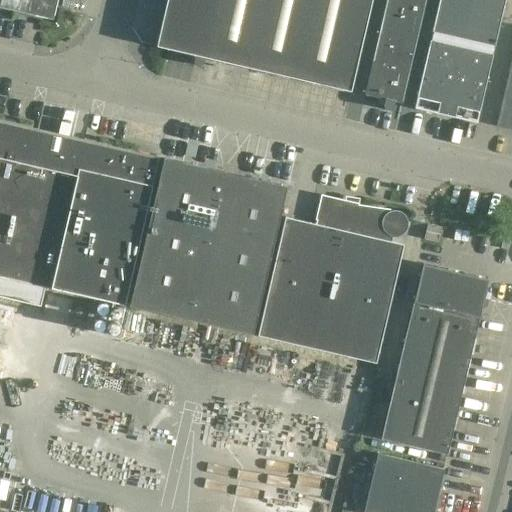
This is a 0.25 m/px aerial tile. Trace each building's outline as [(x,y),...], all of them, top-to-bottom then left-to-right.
[(0,0),(0,7),(53,20),(57,0),(0,0)] [(166,15),(159,45),(159,47),(168,49),(168,50),(169,50),(194,55),(194,56),(195,56),(194,60),(194,63),(195,65),(200,67),(203,65),(204,63),(205,58),(224,62),(224,63),(225,63),(226,63),(227,62),(250,67),(250,68),(253,69),(253,70),(254,70),(254,69),(283,76),(283,77),(284,76),(313,83),(313,84),(314,84),(314,83),(343,90),(342,90),(343,91),(343,90),(351,92),(372,0),(169,0),(167,12),(165,12),(165,14),(166,15)] [(402,104),(426,0),(387,0),(365,95),(385,100),(384,106),(385,108),(387,110),(389,111),(392,110),(394,108),(395,102),(402,104)] [(439,0),(432,32),(450,36),(448,44),(431,40),(415,107),(439,112),(441,103),(456,107),(454,116),(478,121),(505,0),(439,0)] [(511,62),(497,126),(511,129),(511,62)] [(0,276),(125,305),(159,157),(0,120),(0,276)] [(253,334),(288,187),(164,158),(130,305),(253,334)] [(258,336),(377,364),(404,245),(391,242),(393,238),(394,238),(397,238),(399,237),(401,236),(402,235),(404,234),(405,233),(407,231),(407,229),(408,227),(408,226),(408,224),(408,222),(408,220),(407,218),(406,217),(405,215),(403,213),(401,212),(399,211),(396,210),(395,210),(393,211),(391,211),(391,209),(359,205),(359,204),(321,195),(315,220),(317,221),(316,224),(304,222),(304,223),(288,219),(288,218),(286,217),(258,336)] [(441,227),(438,227),(428,224),(425,239),(438,242),(441,227)] [(382,439),(448,455),(453,433),(452,433),(456,417),(457,417),(462,394),(461,394),(465,378),(466,378),(471,355),(474,339),(475,340),(481,314),(488,307),(489,300),(485,299),(488,287),(487,287),(489,280),(477,277),(464,274),(448,270),(435,267),(423,264),(422,271),(421,271),(418,283),(419,283),(416,294),(382,439)] [(444,469),(378,453),(364,511),(437,511),(434,511),(435,510),(439,511),(444,491),(439,490),(440,488),(443,489),(445,477),(443,477),(444,469)]
